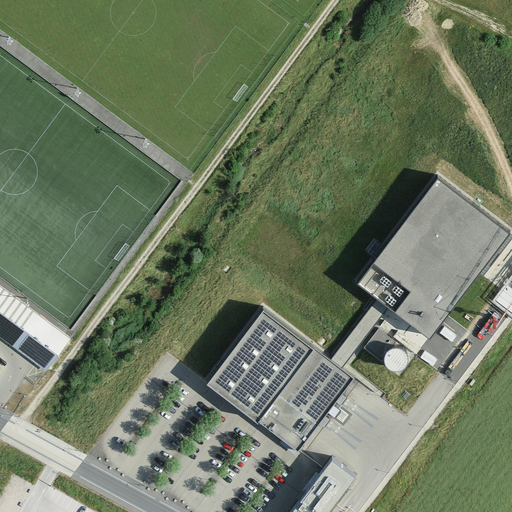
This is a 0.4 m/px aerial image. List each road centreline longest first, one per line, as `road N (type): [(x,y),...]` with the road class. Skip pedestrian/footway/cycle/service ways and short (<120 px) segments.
road 1 (track): [(15,432),(341,0)]
road 2 (unclassified): [(511,296),(345,511)]
road 3 (unclassified): [(0,424),(160,511)]
